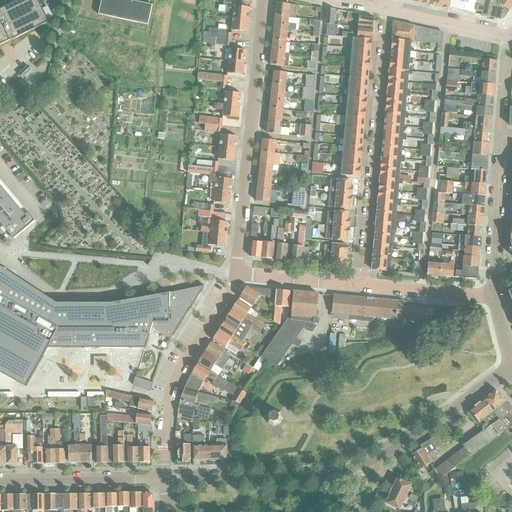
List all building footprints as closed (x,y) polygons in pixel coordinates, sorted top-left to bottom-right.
[(37,0),(18,0),(0,9),(0,46),(49,22),(48,20),(54,17),(52,12),(45,15),(37,0)] [(133,0),(88,0),(86,4),(93,9),(96,4),(141,36),(139,39),(132,33),(128,38),(136,44),(135,45),(143,50),(163,21),(133,0)] [(234,12),(234,19),(249,20),(250,8),(235,6),(235,4),(238,0),(230,0),(231,1),(225,0),(225,6),(226,7),(226,13),(232,13),(232,12),(234,12)] [(439,0),(438,7),(448,9),(450,0),(439,0)] [(450,0),(448,9),(481,16),(498,20),(499,20),(500,20),(502,19),(503,19),(504,18),(505,17),(509,10),(498,2),(497,3),(491,0),(483,0),(482,8),(476,7),(477,0),(450,0)] [(511,0),(491,0),(497,3),(498,2),(509,10),(511,6),(511,0)] [(277,3),(276,16),(289,17),(290,4),(277,3)] [(327,8),(326,24),(327,24),(335,25),(336,10),(327,8)] [(348,12),(347,19),(360,22),(359,27),(373,28),(374,18),(348,12)] [(276,16),(274,28),(287,30),(287,29),(298,30),(300,19),(289,17),(276,16)] [(249,20),(234,19),(232,31),(248,32),(249,20)] [(314,28),(313,32),(319,33),(320,20),(310,19),(310,26),(313,26),(314,28)] [(394,23),(392,40),(411,41),(413,42),(415,27),(394,23)] [(337,25),(335,25),(327,24),(326,36),(336,36),(337,25)] [(343,32),(342,37),(353,38),(357,38),(372,40),(373,28),(359,27),(353,27),(352,33),(343,32)] [(442,33),(415,27),(413,42),(438,44),(442,44),(442,33)] [(208,37),(216,38),(231,40),(232,34),(226,33),(227,30),(209,28),(208,37)] [(274,28),(273,41),(286,42),(287,30),(274,28)] [(231,40),(216,38),(216,45),(231,46),(231,40)] [(353,38),(352,45),(349,45),(349,48),(352,48),(371,50),(372,40),(357,38),(353,38)] [(392,40),(391,50),(392,50),(410,52),(413,52),(414,49),(410,49),(411,41),(392,40)] [(273,41),(272,53),(285,54),(286,42),(273,41)] [(370,60),(370,59),(371,50),(352,48),(351,55),(348,55),(348,58),(370,60)] [(230,49),(229,61),(245,63),(246,51),(230,49)] [(410,52),(392,50),(391,59),(390,59),(390,60),(412,62),(413,59),(410,59),(410,52)] [(290,54),(285,54),(272,53),(270,66),(283,67),(288,67),(290,54)] [(482,72),(496,73),(497,61),(483,60),(483,59),(449,56),(448,67),(460,68),(460,63),(482,65),(482,72)] [(317,57),(311,57),(311,62),(308,61),(307,69),(316,70),(317,57)] [(348,58),(348,60),(351,60),(350,68),(370,69),(370,60),(348,58)] [(390,60),(390,69),(390,70),(408,72),(409,64),(412,65),(412,62),(390,60)] [(245,63),(229,61),(227,73),(243,75),(245,63)] [(16,71),(23,78),(32,70),(28,65),(27,66),(25,63),(16,71)] [(368,79),(369,70),(370,70),(370,69),(350,68),(350,75),(347,74),(346,77),(349,77),(368,79)] [(481,84),(495,85),(496,73),(482,72),(448,69),(447,81),(460,82),(460,76),(463,76),(481,78),(481,84)] [(408,72),(390,70),(389,81),(408,83),(409,75),(412,75),(412,72),(408,72)] [(274,71),(273,84),(286,85),(286,79),(292,80),(293,73),(287,73),(274,71)] [(221,82),(227,83),(227,76),(198,73),(198,79),(221,82)] [(305,87),(314,88),(316,76),(306,75),(305,87)] [(367,89),(368,79),(349,77),(349,84),(346,84),(346,87),(367,89)] [(410,95),(410,92),(407,91),(408,83),(389,81),(388,92),(410,95)] [(446,83),(446,92),(448,92),(451,92),(457,93),(457,84),(448,83),(446,83)] [(273,84),(271,97),(284,98),(290,98),(290,93),(285,92),(286,85),(273,84)] [(495,85),(481,84),(480,89),(466,88),(465,94),(478,95),(480,95),(494,96),(495,85)] [(302,99),(313,101),(314,88),(303,87),(302,99)] [(367,99),(367,98),(367,89),(346,87),(345,90),(348,90),(348,97),(367,99)] [(226,92),(224,104),(240,106),(241,93),(226,92)] [(406,105),(407,97),(410,97),(410,95),(388,92),(387,103),(406,105)] [(446,92),(445,104),(493,109),(494,96),(480,95),(478,95),(478,100),(465,99),(451,97),(451,92),(448,92),(446,92)] [(271,97),(270,109),(283,110),(284,98),(271,97)] [(348,97),(347,104),(344,104),(344,107),(366,108),(367,99),(348,97)] [(217,110),(224,110),(223,117),(239,118),(240,106),(224,104),(218,103),(217,110)] [(408,116),(408,113),(405,113),(406,105),(387,103),(386,114),(408,116)] [(492,118),(493,109),(445,104),(444,112),(457,113),(458,110),(476,112),(476,116),(492,118)] [(344,107),(344,109),(347,110),(346,117),(365,118),(366,108),(344,107)] [(270,109),(269,122),(290,124),(290,118),(282,117),(283,110),(270,109)] [(404,127),(405,119),(408,119),(408,116),(386,114),(384,125),(404,127)] [(442,114),(440,128),(447,128),(448,128),(448,127),(448,119),(449,115),(442,114)] [(205,124),(222,126),(223,118),(200,116),(199,123),(205,124)] [(463,122),(463,130),(491,132),(492,118),(476,116),(475,123),(463,122)] [(364,128),(365,119),(365,118),(346,117),(345,124),(342,123),(342,126),(364,128)] [(289,129),(290,124),(269,122),(267,134),(280,135),(281,128),(289,129)] [(222,126),(205,124),(205,130),(221,132),(222,126)] [(311,126),(305,125),(300,124),(299,135),(310,136),(311,126)] [(384,125),(384,136),(406,138),(406,135),(403,135),(404,127),(384,125)] [(363,138),(364,128),(342,126),(342,129),(345,129),(344,136),(363,138)] [(474,137),(473,143),(490,144),(491,132),(463,130),(448,128),(447,128),(446,135),(474,137)] [(221,134),(220,147),(235,149),(237,136),(221,134)] [(344,136),(341,136),(341,139),(344,139),(343,146),(363,148),(363,147),(362,147),(363,138),(344,136)] [(402,149),(403,141),(406,141),(406,138),(384,136),(383,147),(402,149)] [(263,140),(262,152),(275,153),(276,141),(263,140)] [(473,150),(472,155),(488,157),(490,144),(473,143),(462,142),(447,140),(447,147),(459,148),(473,150)] [(362,157),(363,148),(343,146),(343,153),(340,153),(339,155),(362,157)] [(235,149),(220,147),(218,160),(234,161),(235,149)] [(382,158),(404,160),(405,157),(401,157),(402,149),(383,147),(382,158)] [(262,152),(260,165),(273,166),(279,166),(280,154),(275,153),(262,152)] [(439,152),(438,159),(448,160),(455,161),(470,162),(472,162),(471,170),(475,170),(487,171),(488,157),(472,155),(471,155),(448,153),(439,152)] [(298,162),(309,162),(310,154),(299,153),(298,162)] [(361,167),(361,158),(362,158),(362,157),(339,155),(339,158),(342,158),(342,166),(361,167)] [(380,169),(400,171),(401,162),(404,163),(404,160),(382,158),(380,169)] [(197,160),(197,166),(218,169),(219,162),(197,160)] [(260,165),(259,177),(272,178),(273,171),(278,172),(279,166),(273,166),(260,165)] [(361,167),(342,166),(339,165),(338,168),(341,168),(341,176),(360,177),(361,167)] [(216,184),(215,190),(231,192),(232,180),(221,178),(220,178),(217,178),(218,169),(197,166),(189,166),(188,172),(211,175),(210,181),(212,183),(216,184)] [(446,175),(448,176),(459,177),(459,169),(447,168),(446,175)] [(380,169),(379,180),(402,182),(403,179),(399,179),(400,171),(380,169)] [(465,183),(472,184),(486,185),(487,171),(475,170),(474,178),(467,177),(465,177),(464,183),(465,183)] [(259,177),(258,189),(276,191),(277,185),(271,184),(272,178),(259,177)] [(330,180),(329,193),(352,196),(353,187),(351,187),(352,181),(330,179),(330,180)] [(379,180),(378,191),(398,193),(399,184),(402,185),(402,182),(379,180)] [(455,180),(455,189),(463,189),(464,180),(455,180)] [(442,181),(441,193),(443,193),(446,194),(452,194),(453,182),(442,181)] [(472,190),(471,196),(485,197),(486,185),(472,184),(465,183),(465,189),(472,190)] [(22,232),(35,221),(19,202),(16,205),(0,185),(0,223),(10,236),(11,236),(13,238),(21,231),(22,232)] [(258,189),(256,202),(269,203),(275,204),(276,197),(276,191),(258,189)] [(231,192),(215,190),(214,202),(230,204),(231,192)] [(378,191),(377,202),(400,204),(401,201),(397,201),(398,193),(378,191)] [(445,203),(446,194),(443,193),(441,193),(435,192),(434,202),(445,203)] [(305,194),(299,193),(299,196),(293,196),(293,202),(304,203),(305,194)] [(329,193),(328,207),(349,209),(349,204),(351,204),(352,196),(329,193)] [(461,205),(484,207),(485,197),(471,196),(457,195),(453,194),(453,199),(457,199),(462,200),(461,205)] [(376,213),(396,214),(397,206),(400,206),(400,204),(377,202),(376,213)] [(445,203),(434,202),(433,212),(442,213),(443,208),(462,210),(462,213),(460,213),(460,215),(469,216),(483,217),(484,207),(461,205),(445,203)] [(188,209),(198,210),(213,212),(214,205),(189,203),(188,209)] [(254,207),(253,216),(265,217),(266,208),(254,207)] [(200,232),(210,233),(226,235),(228,222),(212,221),(213,212),(198,210),(198,217),(199,217),(198,224),(199,226),(201,227),(200,232)] [(297,218),(306,218),(307,213),(293,211),(293,218),(292,219),(293,219),(291,232),(295,232),(297,218)] [(327,212),(326,225),(349,227),(350,218),(348,218),(348,213),(327,211),(327,212)] [(444,213),(442,213),(433,212),(432,222),(443,223),(444,213)] [(376,213),(375,223),(375,224),(398,226),(399,223),(395,222),(396,214),(376,213)] [(414,223),(413,213),(401,213),(401,223),(414,223)] [(483,217),(469,216),(469,221),(453,219),(452,224),(482,227),(483,217)] [(277,244),(278,228),(279,220),(274,219),(274,226),(272,226),(272,231),(271,231),(270,241),(272,241),(272,243),(263,242),(261,258),(273,259),(274,244),(277,244)] [(291,233),(291,232),(293,219),(292,219),(289,219),(288,224),(285,224),(284,233),(291,233)] [(251,257),(261,258),(263,242),(256,242),(258,224),(251,223),(250,242),(252,242),(251,257)] [(375,224),(374,234),(374,235),(394,236),(395,228),(398,228),(398,226),(375,224)] [(468,236),(481,238),(482,227),(452,224),(451,224),(450,228),(458,229),(458,231),(468,232),(468,236)] [(305,229),(305,226),(300,225),(298,246),(292,246),(291,261),(302,262),(303,257),(303,252),(304,247),(304,239),(305,229)] [(326,225),(325,239),(346,241),(347,236),(348,236),(349,227),(326,225)] [(288,244),(282,244),(284,228),(278,228),(277,244),(275,260),(287,261),(288,244)] [(226,235),(210,233),(209,245),(225,247),(226,235)] [(433,234),(432,244),(442,244),(442,234),(433,234)] [(374,235),(373,246),(396,248),(397,245),(394,244),(394,236),(374,235)] [(460,236),(459,246),(465,246),(480,248),(481,238),(468,236),(460,236)] [(324,254),(347,256),(348,246),(328,244),(327,252),(324,251),(324,254)] [(438,256),(445,256),(445,251),(441,251),(442,244),(432,244),(431,244),(430,252),(438,253),(438,256)] [(373,246),(372,258),(391,259),(392,250),(396,250),(396,248),(373,246)] [(457,256),(480,258),(480,248),(465,246),(464,251),(453,250),(453,252),(452,252),(457,256)] [(463,261),(463,266),(479,268),(480,258),(457,256),(452,252),(453,252),(445,251),(445,256),(452,257),(455,257),(457,258),(457,261),(463,261)] [(347,256),(324,254),(324,257),(327,257),(326,265),(346,267),(347,256)] [(391,268),(391,259),(372,258),(371,269),(393,271),(394,268),(391,268)] [(428,275),(440,276),(441,265),(434,264),(434,262),(429,261),(429,264),(428,275)] [(441,265),(440,276),(448,277),(453,278),(454,266),(454,263),(449,262),(449,265),(448,265),(441,265)] [(479,268),(463,266),(456,266),(455,278),(478,280),(479,268)] [(82,303),(48,303),(18,281),(18,278),(17,278),(0,267),(0,372),(26,387),(48,348),(145,348),(151,328),(170,339),(204,286),(169,293),(111,305),(82,303)] [(269,306),(276,306),(277,290),(249,287),(248,289),(246,287),(240,297),(253,305),(259,295),(270,296),(269,306)] [(277,290),(276,306),(274,321),(281,326),(282,307),(288,307),(290,292),(277,290)] [(313,332),(318,325),(319,325),(319,319),(316,319),(318,294),(294,292),(292,320),(289,320),(262,358),(276,368),(282,359),(292,344),(298,348),(303,342),(297,338),(303,328),(308,331),(313,332)] [(403,318),(432,321),(433,310),(404,307),(404,302),(334,295),(332,314),(403,320),(403,318)] [(251,308),(239,300),(232,310),(262,329),(264,324),(247,313),(251,308)] [(242,339),(250,327),(259,333),(262,329),(232,310),(226,320),(227,321),(226,322),(225,322),(219,331),(243,347),(246,342),(242,339)] [(243,347),(219,331),(213,340),(225,348),(228,344),(240,352),(243,347)] [(205,353),(198,363),(206,368),(210,371),(212,368),(214,365),(219,368),(222,370),(223,368),(225,365),(230,357),(223,353),(224,350),(212,342),(205,353)] [(191,374),(185,389),(198,392),(203,382),(206,377),(213,381),(211,384),(223,391),(224,390),(234,396),(231,402),(239,404),(240,404),(246,394),(240,390),(210,371),(206,368),(198,363),(195,368),(191,374)] [(132,385),(150,391),(152,383),(135,377),(132,385)] [(198,392),(185,389),(180,401),(195,405),(197,398),(214,402),(216,397),(198,392)] [(131,397),(105,391),(106,398),(130,403),(129,407),(138,409),(152,412),(154,401),(147,400),(140,399),(131,397)] [(511,426),(511,407),(498,392),(494,391),(484,399),(501,421),(504,418),(511,426)] [(484,399),(470,410),(480,422),(483,420),(489,426),(496,437),(507,429),(501,421),(484,399)] [(179,405),(177,413),(192,417),(193,418),(195,410),(195,409),(198,410),(196,417),(208,420),(210,409),(200,406),(195,405),(180,401),(179,405)] [(277,425),(281,418),(279,412),(274,409),(267,411),(264,416),(265,423),(271,426),(277,425)] [(136,424),(139,425),(150,426),(151,421),(152,422),(153,416),(151,416),(151,415),(137,413),(137,418),(108,414),(107,421),(136,424)] [(192,417),(177,413),(176,419),(192,424),(192,417)] [(108,462),(107,414),(100,414),(101,447),(96,447),(96,463),(108,462)] [(6,429),(6,448),(7,465),(18,465),(17,449),(23,449),(23,434),(22,421),(9,421),(6,426),(6,429)] [(145,448),(138,448),(139,462),(150,462),(150,448),(152,448),(152,426),(150,426),(139,425),(139,433),(143,433),(143,440),(145,440),(145,448)] [(463,445),(464,447),(471,456),(488,444),(496,437),(489,426),(463,445)] [(46,450),(46,464),(56,464),(55,429),(50,429),(50,436),(48,436),(48,444),(51,444),(52,450),(46,450)] [(60,441),(59,429),(55,429),(56,464),(66,464),(65,444),(62,444),(62,441),(60,441)] [(75,446),(69,447),(70,463),(81,463),(81,446),(80,434),(80,430),(74,430),(74,441),(75,441),(75,446)] [(113,446),(113,462),(125,462),(124,431),(118,432),(119,446),(113,446)] [(175,432),(175,443),(175,446),(179,446),(179,462),(188,462),(187,460),(190,460),(190,446),(189,446),(181,446),(181,432),(175,432)] [(439,433),(430,439),(436,449),(446,443),(439,433)] [(80,434),(81,446),(81,463),(92,462),(92,446),(86,446),(86,434),(80,434)] [(139,462),(138,448),(133,448),(132,436),(127,436),(128,463),(139,462)] [(210,461),(210,446),(205,446),(205,436),(193,436),(194,462),(210,461)] [(35,437),(27,437),(27,454),(29,454),(30,462),(34,461),(34,464),(43,464),(42,448),(35,449),(35,437)] [(422,449),(412,455),(421,468),(417,470),(424,482),(430,478),(432,481),(439,476),(435,469),(428,474),(423,467),(431,462),(426,455),(436,449),(430,439),(420,446),(422,449)] [(217,446),(210,446),(210,461),(227,461),(227,440),(217,440),(217,446)] [(454,454),(461,463),(471,456),(464,447),(454,454)] [(434,468),(435,469),(439,476),(441,478),(461,463),(454,454),(434,468)] [(397,479),(391,491),(405,497),(410,485),(397,479)] [(405,497),(391,491),(386,503),(399,509),(405,497)] [(129,493),(117,494),(118,507),(124,507),(124,511),(129,511),(129,508),(129,493)] [(141,511),(141,493),(129,493),(129,508),(129,511),(141,511)] [(151,493),(141,493),(141,511),(153,511),(153,495),(151,493)] [(63,495),(62,511),(69,511),(69,510),(77,510),(77,494),(63,495)] [(91,494),(77,494),(77,510),(77,511),(86,511),(86,510),(91,510),(91,494)] [(106,494),(91,494),(91,510),(92,510),(91,511),(99,511),(99,508),(105,508),(106,494)] [(117,494),(106,494),(105,508),(105,511),(110,511),(111,507),(118,507),(117,494)] [(419,497),(411,494),(409,499),(416,502),(416,503),(418,504),(420,499),(418,498),(419,497)] [(8,511),(13,511),(14,495),(1,495),(1,510),(8,510),(8,511)] [(20,511),(20,510),(27,510),(26,495),(14,495),(13,511),(20,511)] [(44,511),(44,495),(26,495),(27,510),(32,510),(32,511),(44,511)] [(62,511),(63,495),(44,495),(44,511),(62,511)] [(444,501),(438,502),(438,498),(432,499),(433,510),(432,510),(432,511),(446,511),(446,508),(445,508),(444,501)] [(416,503),(416,502),(409,499),(406,504),(414,507),(416,503)] [(477,502),(468,503),(469,511),(475,511),(475,506),(477,506),(477,502)]
